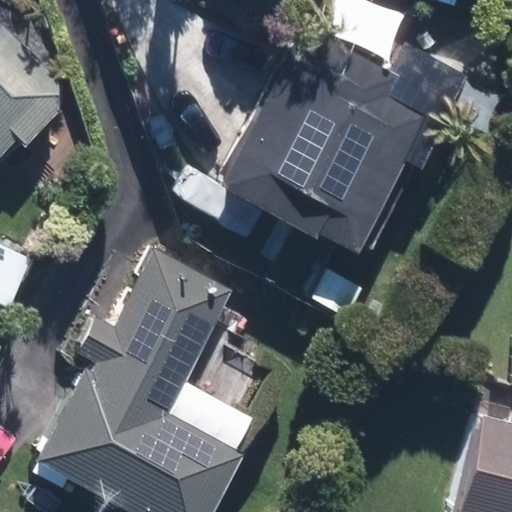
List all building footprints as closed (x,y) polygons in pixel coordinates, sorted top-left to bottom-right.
[(35,102),(51,86),(0,34),(0,150),(36,187),(78,145),(35,102)] [(354,100),(368,70),(310,44),(297,75),(253,56),(194,190),(339,253),(398,119),(354,100)] [(0,306),(23,258),(0,247),(0,306)] [(66,367),(9,461),(94,511),(182,511),(236,424),(157,376),(205,296),(134,254),(95,320),(75,308),(47,355),(66,367)] [(511,511),(511,422),(452,410),(429,511),(511,511)]
